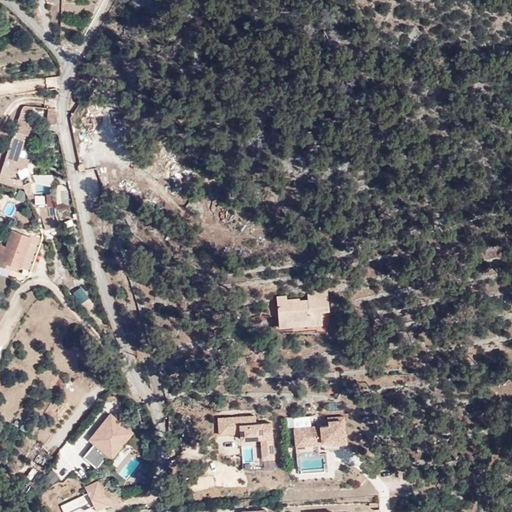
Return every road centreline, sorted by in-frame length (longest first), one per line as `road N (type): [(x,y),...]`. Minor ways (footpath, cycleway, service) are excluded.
road 1 (residential): [(130,365),(77,189),(62,54),(9,0)]
road 2 (unclassified): [(130,365),(46,282),(22,291),(0,330)]
road 3 (residential): [(169,511),(159,431),(130,365)]
